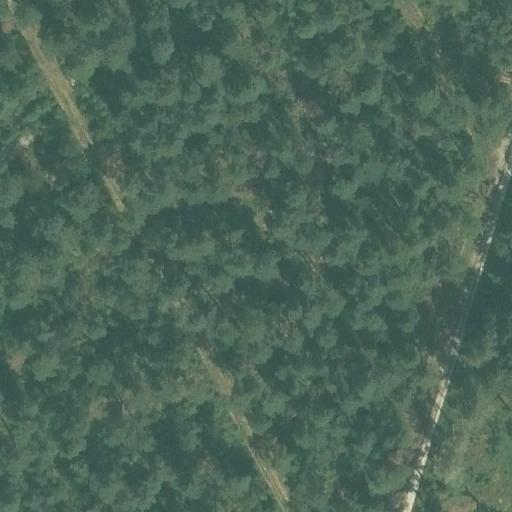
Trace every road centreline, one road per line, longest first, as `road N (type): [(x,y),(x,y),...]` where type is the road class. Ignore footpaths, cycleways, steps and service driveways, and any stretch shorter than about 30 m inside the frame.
road 1 (track): [(293,511),(13,0)]
road 2 (track): [(397,511),(511,122)]
road 3 (track): [(501,156),(486,145),(403,0)]
